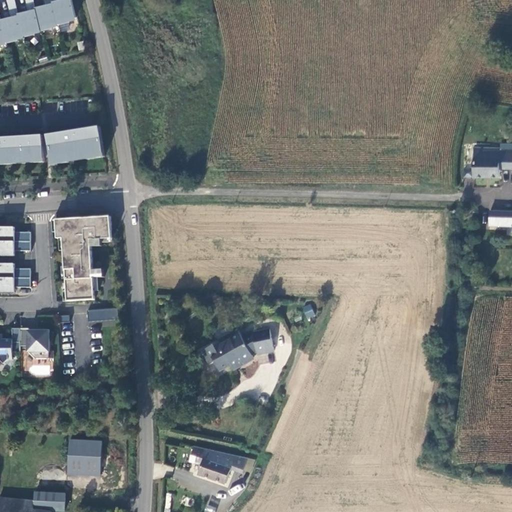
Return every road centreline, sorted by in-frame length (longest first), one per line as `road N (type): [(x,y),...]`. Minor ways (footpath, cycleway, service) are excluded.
road 1 (tertiary): [(128,198),(144,377),(143,511)]
road 2 (residential): [(128,198),(155,190),(436,193)]
road 3 (tertiary): [(94,0),(128,198)]
road 4 (residential): [(436,193),(421,371)]
road 5 (residential): [(413,466),(310,457),(305,511)]
road 6 (residential): [(0,304),(41,299),(44,202)]
